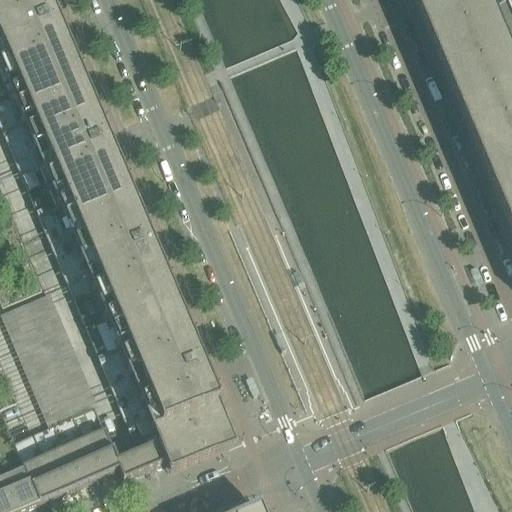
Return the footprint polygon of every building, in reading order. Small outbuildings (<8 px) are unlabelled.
[(41,0),(0,0),(0,82),(8,102),(20,130),(32,158),(38,173),(56,214),(62,229),(68,242),(85,283),(91,298),(103,326),(115,354),(127,382),(133,397),(148,431),(156,450),(164,470),(169,481),(233,453),(203,381),(193,356),(155,269),(145,244),(127,203),(108,157),(98,133),(60,45),(50,21),(41,0)] [(511,0),(505,6),(487,17),(480,0),(407,0),(431,54),(464,133),(488,189),(497,211),(511,245),(511,0)] [(148,431),(128,439),(137,458),(156,450),(148,431)] [(125,486),(117,467),(105,438),(83,448),(98,484),(117,476),(122,487),(125,486)] [(98,484),(83,448),(63,456),(78,493),(98,484)] [(164,470),(156,450),(137,458),(117,467),(125,486),(164,470)] [(78,493),(63,456),(43,464),(59,501),(78,493)] [(59,501),(43,464),(22,473),(38,510),(59,501)] [(33,511),(38,510),(22,473),(2,482),(14,511),(33,511)] [(0,511),(14,511),(2,482),(0,482),(0,511)]
